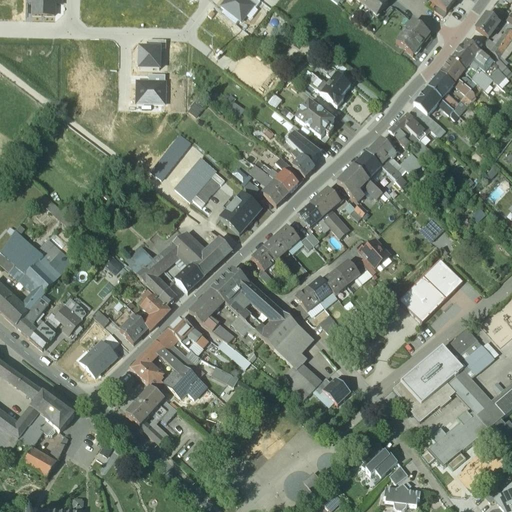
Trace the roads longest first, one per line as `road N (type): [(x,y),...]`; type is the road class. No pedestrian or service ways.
road 1 (residential): [(458,39),(235,262)]
road 2 (track): [(0,66),(238,257)]
road 3 (residential): [(235,262),(89,402)]
road 4 (residential): [(235,262),(322,346),(365,405)]
road 5 (residential): [(365,405),(511,280)]
road 6 (secondary): [(204,511),(89,402)]
